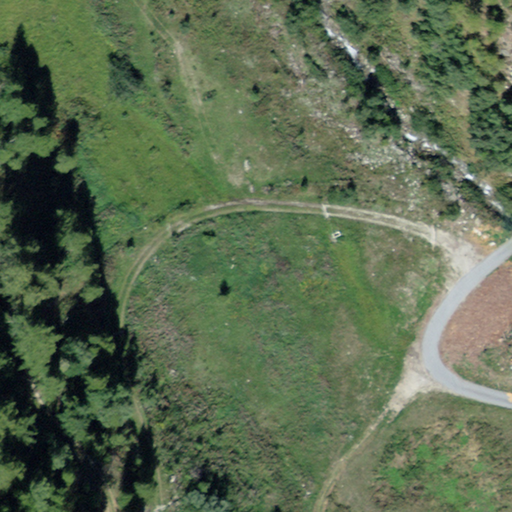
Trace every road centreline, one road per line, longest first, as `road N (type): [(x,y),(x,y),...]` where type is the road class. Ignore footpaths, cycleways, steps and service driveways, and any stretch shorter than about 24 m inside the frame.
road 1 (track): [(176,511),(173,468),(126,339),(165,251),(269,210),(377,211),(451,235),(485,267)]
road 2 (track): [(126,0),(269,210)]
road 3 (track): [(84,511),(65,438),(11,351),(0,308)]
